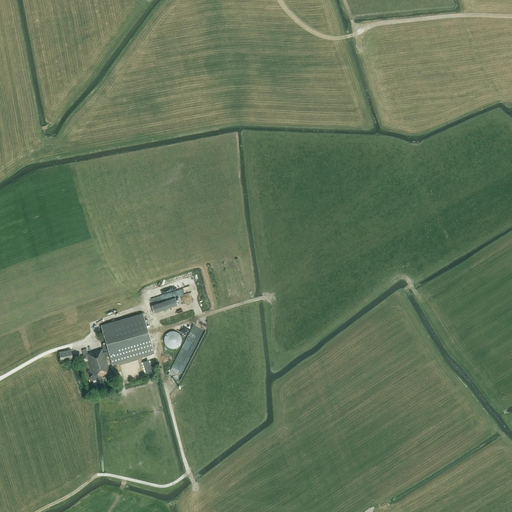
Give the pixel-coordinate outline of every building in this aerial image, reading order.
[(165,293),(164,289),(148,294),(149,298),(165,293)] [(154,313),(178,305),(175,298),(151,306),(154,313)] [(154,353),(147,329),(143,313),(100,325),(106,344),(102,345),(103,349),(88,354),(86,349),(82,350),(84,355),(80,357),(81,363),(88,360),(93,375),(91,376),(90,377),(91,380),(92,381),(96,380),(98,387),(104,386),(101,376),(104,375),(104,376),(112,373),(111,369),(109,370),(105,356),(110,355),(112,365),(154,353)] [(180,345),(181,344),(181,343),(181,342),(182,342),(182,341),(182,340),(182,339),(182,338),(181,338),(181,337),(181,336),(180,335),(180,334),(179,334),(179,333),(178,333),(177,332),(176,332),(176,331),(175,331),(174,331),(172,331),(171,331),(170,331),(169,332),(168,332),(167,333),(166,334),(165,335),(165,336),(164,337),(164,338),(164,339),(164,340),(164,341),(164,342),(164,343),(165,344),(165,345),(166,345),(166,346),(167,347),(168,347),(168,348),(169,348),(170,348),(171,349),(172,349),(173,349),(174,349),(175,349),(176,348),(177,348),(178,347),(179,347),(179,346),(180,346),(180,345)] [(59,352),(61,362),(73,360),(71,350),(59,352)] [(167,377),(180,381),(182,374),(170,370),(167,377)]
